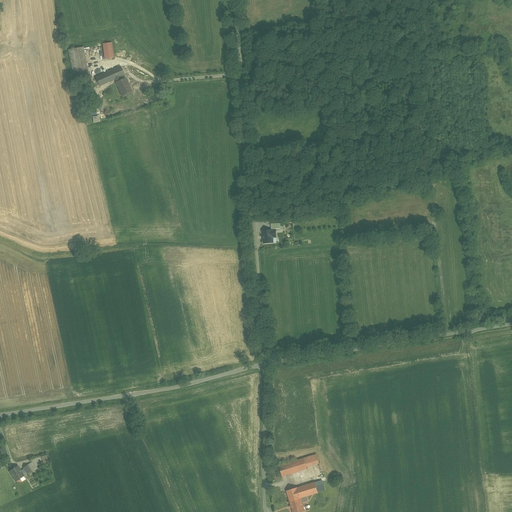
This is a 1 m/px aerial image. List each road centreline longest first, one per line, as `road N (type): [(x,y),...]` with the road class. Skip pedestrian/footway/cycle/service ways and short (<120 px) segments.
road 1 (unclassified): [(264,364),(234,0)]
road 2 (unclassified): [(264,364),(0,414)]
road 3 (unclassified): [(511,323),(264,364)]
road 4 (unclassified): [(267,511),(264,364)]
